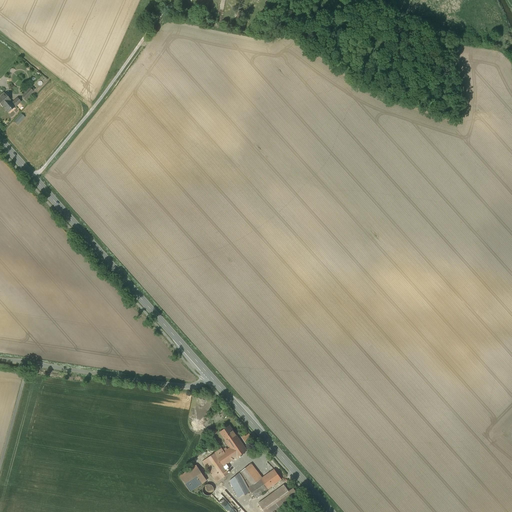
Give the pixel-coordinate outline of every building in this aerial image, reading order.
[(29,88),(22,96),(25,99),(33,91),(29,88)] [(10,100),(3,92),(0,95),(0,104),(2,106),(3,106),(8,112),(14,107),(9,101),(10,100)] [(17,98),(12,102),(15,106),(21,102),(17,98)] [(18,125),(26,117),(21,113),(14,121),(18,125)] [(239,439),(229,425),(220,432),(229,445),(239,439)] [(242,437),(246,444),(253,439),(249,432),(242,437)] [(239,439),(229,445),(230,447),(224,451),(222,448),(214,453),(224,466),(247,451),(239,439)] [(214,453),(202,461),(216,482),(229,474),(224,466),(214,453)] [(251,464),(229,481),(239,498),(251,491),(248,488),(249,487),(259,480),(261,479),(262,478),(251,464)] [(196,465),(180,476),(190,491),(206,480),(196,465)] [(262,478),(261,479),(268,489),(281,479),(274,469),(262,478)] [(259,480),(249,487),(248,488),(251,491),(255,498),(268,489),(261,479),(259,480)] [(213,492),(214,490),(213,488),(212,486),(210,485),(208,484),(206,485),(204,486),(203,488),(202,490),(203,492),(204,494),(206,495),(208,495),(210,495),(212,494),(213,492)] [(284,485),(258,504),(261,508),(264,511),(271,511),(292,497),(287,490),(288,490),(284,485)] [(218,490),(213,495),(222,505),(227,500),(238,511),(242,508),(225,489),(221,493),(218,490)]
